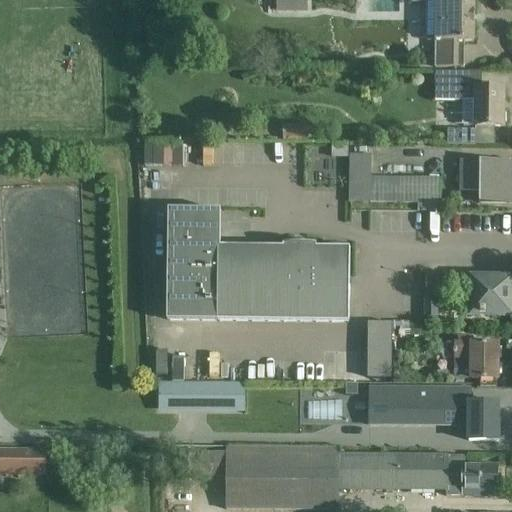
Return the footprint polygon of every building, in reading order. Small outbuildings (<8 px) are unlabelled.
[(426,38),(426,43),(436,43),(436,69),(465,69),(465,43),(476,43),(476,0),(411,0),(411,3),(426,3),(426,38)] [(434,73),(434,91),(435,91),(435,101),(463,101),(463,125),(474,125),(474,127),(475,127),(475,131),(447,131),(447,146),(494,147),(495,129),(505,129),(505,90),(481,89),(481,73),(434,73)] [(308,127),(282,126),(282,141),(308,142),(308,127)] [(349,156),(348,204),(416,205),(416,212),(425,212),(439,212),(440,179),(371,178),(371,157),(349,156)] [(511,162),(460,162),(459,193),(480,193),(480,205),(511,205),(511,162)] [(221,210),(168,210),(168,252),(168,281),(168,290),(168,323),(218,322),(351,323),(351,317),(351,250),(316,250),(316,246),(282,246),(282,250),(218,250),(221,210)] [(510,317),(510,314),(511,313),(511,296),(511,297),(510,297),(511,280),(470,280),(470,317),(510,317)] [(368,324),(367,323),(366,379),(391,379),(391,324),(368,324)] [(409,323),(409,338),(420,338),(421,324),(409,323)] [(453,380),(478,380),(479,380),(479,388),(496,389),(496,381),(498,381),(498,346),(471,346),(471,339),(457,339),(457,344),(453,344),(453,380)] [(511,378),(502,378),(502,387),(511,387),(511,378)] [(358,383),(346,383),(346,386),(346,394),(358,394),(358,383)] [(158,389),(158,413),(245,413),(245,384),(158,384),(158,389)] [(371,419),(385,420),(385,429),(464,430),(464,438),(467,438),(467,442),(498,442),(498,405),(469,405),(469,403),(453,403),(453,389),(371,388),(371,419)] [(226,449),(226,454),(198,454),(198,478),(226,478),(226,511),(273,511),(337,511),(338,491),(445,492),(445,498),(462,498),(462,499),(485,499),(485,495),(497,495),(497,466),(463,466),(464,457),(449,457),(338,457),(338,449),(226,449)] [(45,453),(0,452),(0,476),(44,477),(45,453)] [(125,460),(104,460),(104,468),(125,468),(125,460)]
